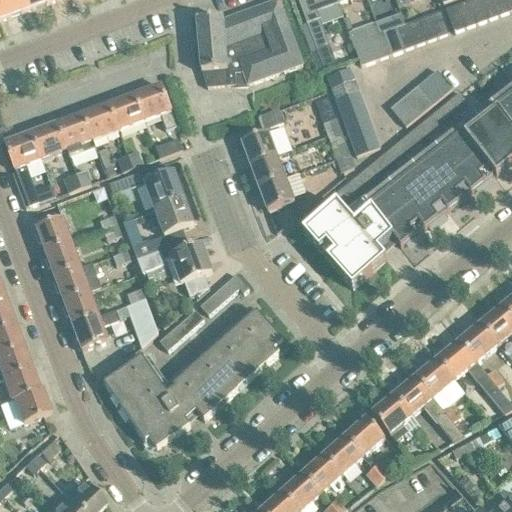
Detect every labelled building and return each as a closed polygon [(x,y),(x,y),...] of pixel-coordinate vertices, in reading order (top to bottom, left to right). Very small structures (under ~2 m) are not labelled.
[(0,0),(0,23),(22,15),(16,0),(0,0)] [(16,0),(22,15),(47,6),(44,0),(16,0)] [(297,0),(306,24),(319,19),(317,14),(324,12),(339,6),(336,0),(297,0)] [(477,27),(489,23),(480,0),(479,0),(469,4),(477,27)] [(500,19),(493,0),(480,0),(489,23),(500,19)] [(505,0),(493,0),(500,19),(511,15),(505,0)] [(293,40),(279,3),(277,4),(274,5),(229,22),(223,24),(223,21),(213,22),(212,22),(197,23),(198,36),(199,46),(199,48),(201,71),(202,75),(208,91),(236,89),(236,87),(247,86),(248,88),(303,68),(293,40)] [(466,31),(477,27),(469,4),(457,8),(466,31)] [(455,36),(466,31),(457,8),(446,12),(455,36)] [(438,41),(450,37),(441,14),(430,19),(438,41)] [(317,53),(331,48),(320,18),(319,19),(306,24),(317,53)] [(427,45),(438,41),(430,19),(419,23),(427,45)] [(416,49),(427,45),(419,23),(408,27),(416,49)] [(405,54),(416,49),(408,27),(396,31),(405,54)] [(391,58),(405,54),(396,31),(383,36),(391,58)] [(391,58),(383,36),(380,37),(370,41),(378,63),(391,58)] [(361,69),(378,63),(370,41),(353,47),(361,69)] [(332,90),(355,82),(351,71),(328,79),(332,90)] [(443,100),(448,97),(453,93),(437,74),(428,82),(443,100)] [(336,102),(359,93),(355,82),(332,90),(336,102)] [(434,108),(443,100),(428,82),(419,89),(434,108)] [(177,130),(171,116),(172,115),(162,89),(134,100),(144,126),(161,120),(166,134),(177,130)] [(425,115),(433,109),(434,108),(419,89),(409,97),(425,115)] [(340,113),(363,105),(359,93),(336,102),(340,113)] [(467,105),(460,96),(453,101),(461,110),(467,105)] [(415,123),(425,115),(409,97),(400,104),(415,123)] [(360,287),(387,264),(379,254),(393,241),(401,251),(494,178),(497,181),(511,169),(511,98),(369,210),(372,214),(355,227),(340,210),(337,212),(335,209),(313,228),(303,237),(320,256),(328,249),(335,258),(328,264),(353,293),(360,287)] [(119,135),(144,126),(134,100),(109,109),(119,135)] [(461,110),(453,101),(447,106),(455,115),(461,110)] [(406,131),(415,123),(400,104),(391,112),(406,131)] [(344,124),(367,116),(363,105),(340,113),(344,124)] [(455,115),(447,106),(441,111),(449,121),(455,115)] [(93,145),(119,135),(109,109),(83,119),(93,145)] [(435,116),(443,126),(449,121),(441,111),(435,116)] [(267,132),(284,126),(279,112),(262,119),(267,132)] [(349,136),(371,128),(367,116),(344,124),(349,136)] [(443,126),(435,116),(429,121),(436,131),(443,126)] [(71,161),(95,153),(92,145),(93,145),(83,119),(57,128),(67,155),(68,154),(71,161)] [(422,126),(430,136),(436,131),(429,121),(422,126)] [(329,140),(341,135),(337,123),(324,127),(329,140)] [(430,136),(422,126),(416,132),(424,141),(430,136)] [(41,164),(67,155),(57,128),(31,138),(41,164)] [(353,147),(376,139),(371,128),(349,136),(353,147)] [(416,132),(410,137),(418,146),(424,141),(416,132)] [(251,169),(277,159),(268,136),(242,146),(251,169)] [(412,151),(418,146),(410,137),(404,142),(412,151)] [(41,164),(31,138),(5,147),(15,174),(16,174),(21,188),(30,210),(40,206),(32,184),(26,170),(41,164)] [(357,160),(380,151),(376,139),(353,147),(357,160)] [(160,162),(181,154),(183,154),(178,142),(156,151),(160,162)] [(412,151),(404,142),(398,147),(405,156),(412,151)] [(337,163),(350,158),(345,146),(333,150),(337,163)] [(398,147),(391,152),(399,161),(405,156),(398,147)] [(108,181),(117,178),(107,152),(99,155),(108,181)] [(393,166),(399,161),(391,152),(385,157),(393,166)] [(133,173),(143,170),(138,156),(128,160),(133,173)] [(385,157),(379,162),(387,171),(393,166),(385,157)] [(342,176),(354,171),(350,158),(337,163),(342,176)] [(259,192),(286,182),(277,159),(251,169),(259,192)] [(123,177),(133,173),(128,160),(118,164),(123,177)] [(380,176),(387,171),(379,162),(373,167),(380,176)] [(367,172),(374,182),(380,176),(373,167),(367,172)] [(360,177),(368,187),(374,182),(367,172),(360,177)] [(81,194),(92,190),(86,176),(76,180),(81,194)] [(114,199),(145,187),(141,176),(110,188),(114,199)] [(155,214),(185,202),(175,176),(145,187),(155,214)] [(354,182),(362,192),(368,187),(360,177),(354,182)] [(71,198),(81,194),(76,180),(65,184),(71,198)] [(268,215),(273,213),(294,205),(286,182),(259,192),(268,215)] [(354,182),(348,187),(356,197),(362,192),(354,182)] [(348,187),(342,193),(349,202),(356,197),(348,187)] [(336,198),(343,207),(349,202),(342,193),(336,198)] [(337,212),(340,210),(343,207),(336,198),(329,203),(335,209),(337,212)] [(138,263),(160,255),(187,245),(183,233),(194,229),(185,202),(155,214),(165,240),(156,244),(133,252),(138,263)] [(115,220),(101,225),(104,235),(118,230),(115,220)] [(72,247),(63,222),(37,232),(38,235),(36,236),(40,247),(42,246),(46,257),(72,247)] [(108,244),(122,239),(118,230),(104,235),(108,244)] [(174,265),(182,288),(185,287),(189,299),(210,291),(205,279),(212,276),(202,249),(190,254),(187,245),(160,255),(165,268),(174,265)] [(81,272),(72,247),(46,257),(47,260),(45,261),(49,271),(51,271),(55,281),(81,272)] [(117,270),(131,265),(127,254),(114,260),(117,270)] [(143,277),(165,268),(160,255),(138,263),(143,277)] [(91,296),(81,272),(55,281),(56,284),(54,285),(58,296),(60,295),(64,306),(91,296)] [(249,293),(236,279),(231,283),(240,293),(244,298),(249,293)] [(240,293),(231,283),(226,288),(234,298),(240,293)] [(226,288),(221,292),(229,302),(234,298),(226,288)] [(221,292),(216,297),(224,307),(229,302),(221,292)] [(142,293),(128,298),(131,308),(145,303),(142,293)] [(100,321),(91,296),(64,306),(65,308),(63,309),(67,320),(69,319),(73,330),(100,321)] [(216,297),(211,301),(219,311),(224,307),(216,297)] [(211,301),(206,306),(214,315),(219,311),(211,301)] [(511,320),(511,302),(503,309),(511,320)] [(143,351),(158,338),(145,303),(131,308),(127,310),(143,351)] [(206,306),(200,310),(209,320),(214,315),(206,306)] [(0,334),(15,329),(7,308),(0,310),(0,334)] [(511,320),(503,309),(482,327),(499,349),(511,339),(511,320)] [(83,355),(101,348),(109,345),(103,331),(120,324),(116,314),(100,321),(73,330),(77,341),(75,342),(79,353),(81,352),(83,355)] [(278,358),(275,354),(284,346),(257,315),(174,389),(176,392),(168,397),(143,361),(104,388),(114,403),(115,402),(114,400),(119,397),(125,407),(120,410),(130,425),(131,424),(130,423),(134,420),(141,429),(136,433),(146,448),(147,447),(146,446),(150,443),(157,453),(191,430),(186,424),(197,415),(205,424),(218,413),(217,412),(216,413),(212,409),(221,401),(225,406),(239,394),(238,393),(237,395),(233,391),(242,383),(246,388),(259,376),(259,375),(257,376),(254,372),(262,365),(267,370),(280,358),(279,357),(278,358)] [(196,315),(190,319),(199,329),(204,324),(196,315)] [(190,319),(185,324),(194,333),(199,329),(190,319)] [(185,324),(180,328),(189,338),(194,333),(185,324)] [(477,367),(499,349),(482,327),(460,345),(477,367)] [(180,328),(175,333),(184,342),(189,338),(180,328)] [(0,359),(23,350),(15,329),(0,334),(0,359)] [(175,333),(170,337),(179,347),(184,342),(175,333)] [(170,337),(165,341),(173,351),(179,347),(170,337)] [(165,341),(160,346),(168,356),(173,351),(165,341)] [(487,379),(477,367),(460,345),(438,363),(455,385),(468,374),(505,419),(511,414),(511,408),(498,391),(487,379)] [(0,375),(2,382),(31,372),(23,350),(0,359),(0,375)] [(433,402),(455,385),(438,363),(416,381),(433,402)] [(10,404),(39,393),(31,372),(2,382),(10,404)] [(498,391),(504,386),(494,373),(487,379),(498,391)] [(444,415),(433,402),(416,381),(394,399),(412,420),(424,410),(454,447),(465,441),(454,427),(444,415)] [(478,412),(484,407),(471,391),(465,396),(478,412)] [(9,433),(22,428),(50,417),(41,392),(39,393),(10,404),(11,405),(0,409),(9,433)] [(396,445),(408,435),(402,428),(412,420),(394,399),(372,417),(390,438),(396,445)] [(454,427),(461,422),(451,409),(444,415),(454,427)] [(364,461),(385,442),(367,422),(346,441),(364,461)] [(511,446),(511,424),(499,432),(511,446)] [(425,451),(432,445),(422,433),(415,438),(425,451)] [(483,449),(492,444),(488,437),(479,442),(483,449)] [(343,480),(364,461),(346,441),(324,459),(343,480)] [(463,459),(474,454),(483,449),(479,442),(470,446),(460,452),(463,459)] [(456,463),(463,459),(460,452),(452,456),(456,463)] [(39,473),(45,467),(37,459),(31,464),(39,473)] [(321,498),(331,490),(343,480),(324,459),(303,478),(321,498)] [(33,478),(39,473),(31,464),(25,470),(33,478)] [(384,484),(390,478),(380,466),(373,472),(384,484)] [(377,489),(384,484),(373,472),(366,478),(377,489)] [(295,511),(305,511),(321,498),(303,478),(282,496),(295,511)] [(76,511),(103,511),(106,510),(83,485),(66,501),(76,511)] [(6,487),(0,493),(0,497),(3,501),(12,493),(6,487)] [(295,511),(282,496),(264,511),(295,511)] [(76,511),(66,501),(53,511),(76,511)] [(458,511),(468,511),(472,510),(464,501),(458,505),(455,502),(452,504),(458,511)]
